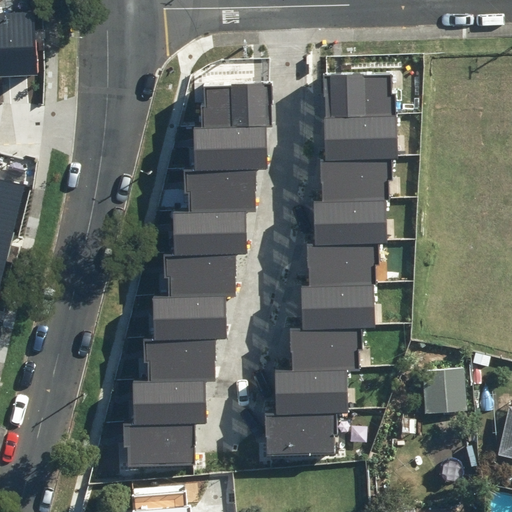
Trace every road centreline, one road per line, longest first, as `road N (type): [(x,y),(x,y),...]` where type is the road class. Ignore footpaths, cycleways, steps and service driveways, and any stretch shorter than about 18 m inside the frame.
road 1 (residential): [(107,9),(96,188),(17,511)]
road 2 (residential): [(511,2),(107,9)]
